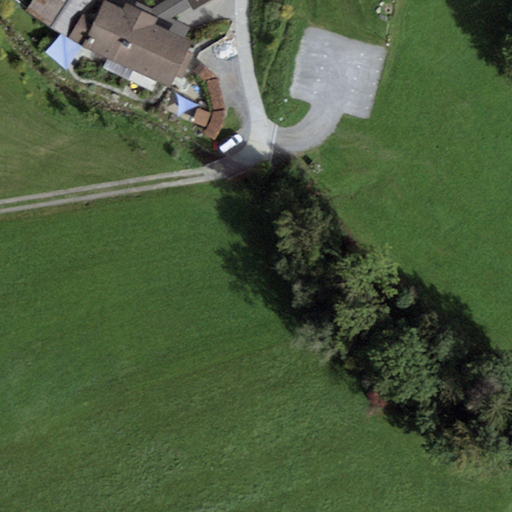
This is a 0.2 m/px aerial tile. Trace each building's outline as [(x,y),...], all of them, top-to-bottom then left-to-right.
[(103,0),(32,0),(25,10),(81,47),(108,59),(133,70),(128,80),(153,92),(157,81),(170,87),(175,77),(182,79),(193,56),(187,53),(192,42),(184,39),(155,25),(157,19),(126,3),(123,9),(104,0),(103,0)] [(190,6),(186,0),(165,0),(152,8),(132,0),(103,0),(104,0),(123,9),(126,3),(157,19),(155,25),(184,39),(189,26),(171,19),(190,6)] [(186,0),(190,6),(193,11),(211,0),(186,0)] [(133,70),(108,59),(104,68),(128,80),(133,70)] [(218,79),(201,64),(194,71),(206,83),(213,111),(210,123),(203,133),(214,141),(222,127),(225,110),(218,79)] [(206,128),(210,114),(197,109),(192,123),(206,128)]
